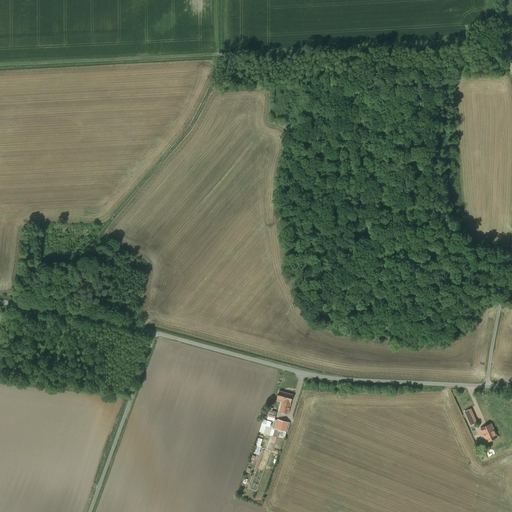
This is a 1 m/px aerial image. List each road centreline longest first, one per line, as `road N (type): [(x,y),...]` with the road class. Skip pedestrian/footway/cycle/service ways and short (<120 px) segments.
road 1 (track): [(0,61),(442,41),(507,52)]
road 2 (unclassified): [(486,387),(320,379),(153,333)]
road 3 (unclassified): [(153,333),(89,511)]
road 4 (unclassified): [(153,333),(0,301)]
road 5 (unclassified): [(486,387),(511,244)]
